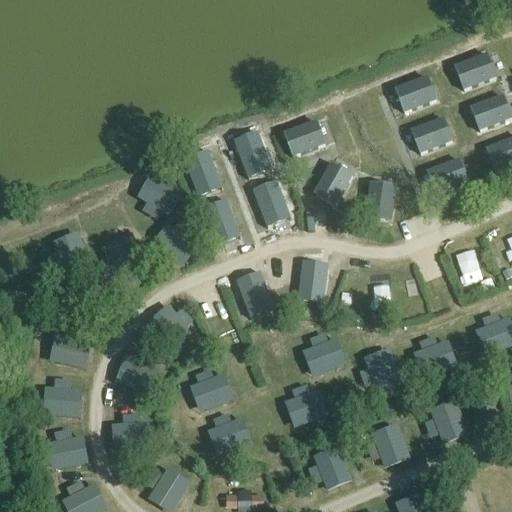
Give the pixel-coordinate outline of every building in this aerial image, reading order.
[(313,123),(229,150),(249,200),(326,171),(324,161),(313,123)] [(229,150),(169,169),(189,223),(249,200),(229,150)] [(326,171),(249,200),(268,248),(337,223),(333,196),(326,171)] [(249,200),(189,223),(207,270),(268,248),(249,200)] [(154,248),(178,266),(193,246),(168,228),(154,248)] [(57,246),(60,260),(78,256),(74,242),(57,246)] [(114,276),(137,267),(127,243),(104,252),(114,276)] [(158,319),(177,343),(189,334),(170,310),(158,319)] [(511,348),(502,323),(480,332),(490,357),(511,348)] [(316,379),(340,368),(329,344),(305,354),(316,379)] [(446,344),(420,355),(431,379),(457,368),(446,344)] [(402,379),(394,353),(366,362),(374,388),(402,379)] [(120,385),(150,391),(154,371),(124,365),(120,385)] [(197,386),(205,412),(231,403),(223,378),(197,386)] [(314,396),(288,403),(295,428),(321,421),(314,396)] [(434,418),(442,442),(465,434),(456,410),(434,418)] [(240,421),(214,432),(224,457),(250,446),(240,421)] [(138,451),(138,428),(116,427),(116,450),(138,451)] [(385,466),(407,457),(398,432),(375,441),(385,466)] [(82,442),(55,444),(57,469),(84,467),(82,442)] [(326,490),(349,481),(339,456),(317,464),(326,490)] [(165,476),(150,498),(171,511),(175,511),(189,491),(165,476)] [(74,511),(104,511),(94,488),(69,499),(74,511)] [(425,511),(419,498),(397,508),(398,511),(425,511)]
